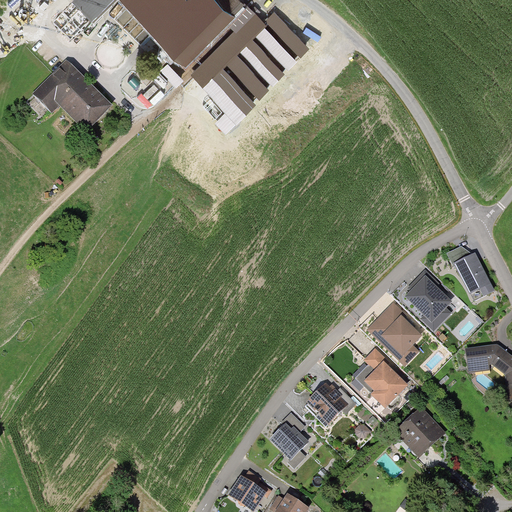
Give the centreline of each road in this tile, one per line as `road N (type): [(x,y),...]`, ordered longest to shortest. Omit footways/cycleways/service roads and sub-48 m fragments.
road 1 (track): [(292,0),(206,90),(167,100),(26,234),(0,271)]
road 2 (residential): [(475,224),(384,285),(300,367),(203,511)]
road 3 (residential): [(475,224),(414,107),(338,26),(301,0)]
road 4 (unknown): [(64,0),(49,19),(55,37),(138,106)]
